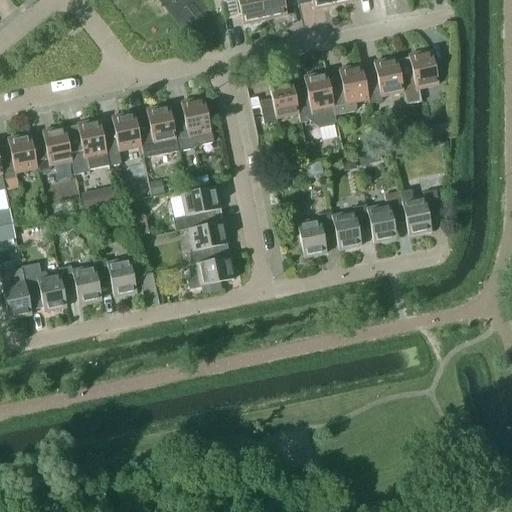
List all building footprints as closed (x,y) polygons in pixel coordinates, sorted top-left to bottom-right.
[(236,0),(242,25),(264,21),(259,0),(236,0)] [(282,0),(259,0),(264,21),(286,16),(282,0)] [(334,6),(332,0),(309,0),(312,11),(334,6)] [(407,56),(409,63),(396,65),(398,73),(402,93),(405,105),(421,102),(418,89),(437,85),(430,51),(407,56)] [(362,72),(363,80),(367,100),(368,104),(381,102),(380,97),(402,93),(398,73),(396,65),(395,59),(372,63),(374,70),(362,72)] [(345,105),(367,100),(363,80),(362,72),(360,66),(337,71),(340,85),(328,87),(333,112),(346,109),(345,105)] [(291,85),(293,94),(297,114),(298,119),(304,118),(318,129),(333,126),(332,123),(335,123),(333,112),(328,87),(325,73),(302,78),(304,83),(291,85)] [(275,119),(297,114),(293,94),(291,85),(290,80),(267,85),(270,99),(258,102),(263,126),(276,123),(275,119)] [(180,104),(181,110),(169,113),(171,120),(176,152),(212,144),(202,99),(180,104)] [(135,120),(136,127),(140,147),(142,159),(176,152),(171,120),(169,113),(168,106),(145,111),(146,117),(135,120)] [(136,127),(135,120),(133,113),(110,118),(112,125),(100,127),(101,135),(107,167),(121,165),(118,152),(140,147),(136,127)] [(65,134),(67,142),(70,162),(73,175),(107,167),(101,135),(100,127),(99,120),(76,125),(77,132),(65,134)] [(408,125),(402,126),(400,129),(401,135),(410,134),(408,125)] [(430,127),(415,130),(417,140),(432,137),(430,127)] [(30,142),(32,149),(36,169),(37,174),(50,171),(49,166),(70,162),(67,142),(65,134),(64,128),(41,132),(42,139),(30,142)] [(0,147),(0,170),(1,176),(4,191),(17,188),(14,174),(36,169),(32,149),(30,142),(29,135),(6,140),(8,146),(0,147)] [(442,145),(441,137),(433,139),(434,146),(442,145)] [(406,144),(393,147),(395,156),(408,153),(406,144)] [(368,155),(358,157),(360,166),(366,165),(369,159),(368,155)] [(195,179),(184,181),(186,190),(197,188),(195,179)] [(151,196),(164,193),(162,181),(149,183),(151,196)] [(207,225),(215,223),(212,211),(219,210),(214,187),(180,194),(185,217),(172,219),(174,232),(187,230),(207,225)] [(96,190),(79,193),(82,209),(99,206),(96,190)] [(399,194),(400,198),(404,222),(407,237),(430,232),(427,218),(440,215),(435,191),(422,194),(423,198),(411,200),(409,191),(399,194)] [(388,205),(366,210),(369,225),(370,230),(372,244),(395,239),(392,225),(404,222),(400,198),(387,201),(388,205)] [(357,232),(370,230),(369,225),(366,210),(365,205),(352,208),(353,212),(331,217),(335,237),(338,251),(360,246),(357,232)] [(335,237),(331,217),(330,212),(317,215),(318,220),(296,224),(303,258),(325,254),(322,239),(335,237)] [(0,215),(0,228),(12,226),(9,213),(0,215)] [(190,265),(195,264),(215,260),(212,248),(226,245),(221,222),(215,223),(207,225),(187,230),(192,251),(188,252),(190,265)] [(0,228),(0,242),(14,239),(12,226),(0,228)] [(229,257),(215,260),(195,264),(197,277),(186,280),(188,289),(234,280),(229,257)] [(92,262),(93,267),(98,286),(110,284),(113,298),(135,293),(128,259),(106,264),(105,259),(92,262)] [(30,311),(42,308),(43,313),(66,308),(63,294),(58,274),(45,277),(44,273),(40,274),(38,264),(20,268),(21,270),(28,301),(30,311)] [(57,269),(58,274),(63,294),(75,291),(78,305),(101,301),(98,286),(93,267),(72,271),(71,267),(57,269)] [(0,273),(0,282),(8,320),(31,315),(30,311),(28,301),(21,270),(0,273)] [(140,277),(144,299),(156,297),(152,274),(140,277)]
